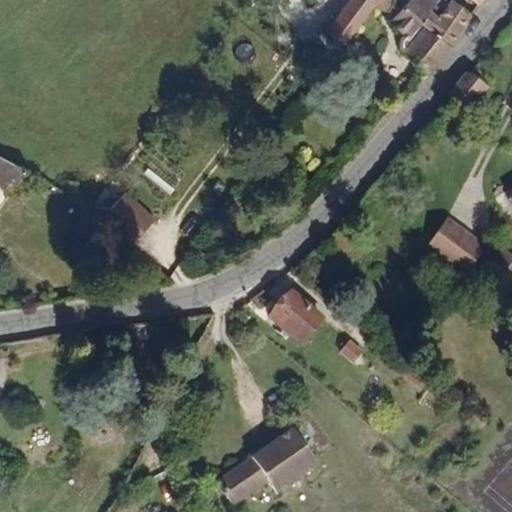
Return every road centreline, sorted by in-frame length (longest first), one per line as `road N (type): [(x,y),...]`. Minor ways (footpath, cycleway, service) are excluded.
road 1 (secondary): [(511,15),(410,148),(294,261),(202,298),(0,336)]
road 2 (track): [(156,453),(251,278)]
